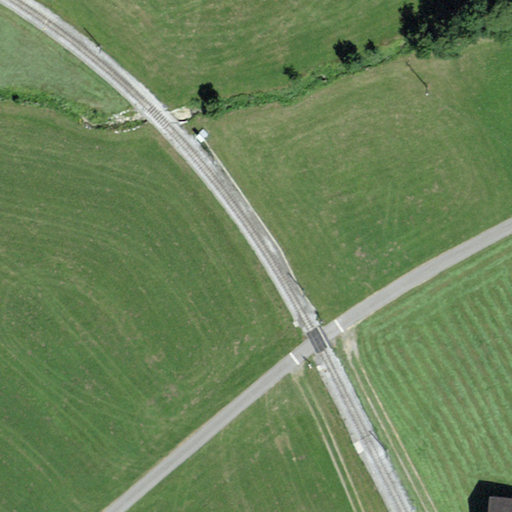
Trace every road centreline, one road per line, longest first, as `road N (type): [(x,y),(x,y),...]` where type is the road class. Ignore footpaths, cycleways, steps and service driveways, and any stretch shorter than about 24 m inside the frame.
road 1 (unclassified): [(511,226),(317,340),(115,511)]
road 2 (track): [(431,511),(342,323)]
